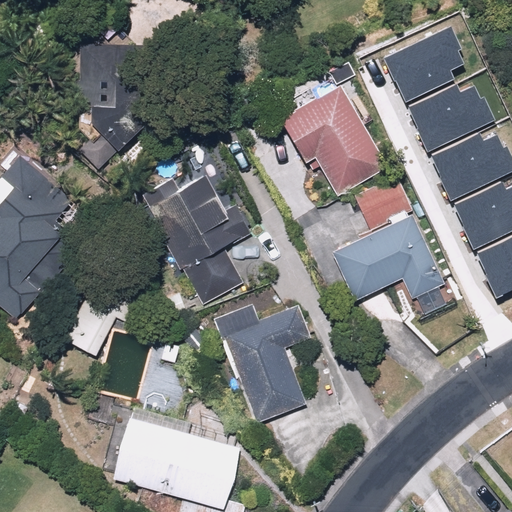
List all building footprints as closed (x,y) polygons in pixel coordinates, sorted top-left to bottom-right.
[(87,102),(92,108),(125,144),(186,89),(119,14),(80,49),(109,82),(87,102)] [(384,59),(405,104),(458,79),(454,71),(464,66),(457,52),(460,50),(449,28),(384,59)] [(349,77),(291,107),(316,155),(324,151),(344,187),(393,160),(349,77)] [(408,106),(429,152),(495,122),(484,97),(481,99),(474,85),(459,92),(456,84),(408,106)] [(431,154),(452,200),(511,173),(511,155),(507,145),(504,147),(498,133),(483,140),(479,132),(431,154)] [(23,156),(15,165),(0,182),(0,310),(14,323),(101,225),(23,156)] [(178,169),(147,188),(185,266),(190,263),(208,301),(249,282),(231,243),(259,230),(245,199),(237,203),(220,167),(185,184),(178,169)] [(358,191),(361,198),(374,227),(340,242),(364,297),(407,277),(415,295),(450,279),(419,207),(414,209),(398,173),(358,191)] [(453,202),(474,249),(511,231),(511,185),(505,188),(502,181),(453,202)] [(511,235),(478,250),(499,297),(511,290),(511,235)] [(147,291),(109,270),(73,334),(103,351),(124,314),(132,318),(147,291)] [(319,332),(305,300),(226,331),(263,420),(315,398),(292,344),(319,332)] [(249,444),(195,430),(197,419),(139,404),(136,415),(122,474),(184,489),(178,511),(246,511),(248,506),(235,503),(249,444)]
